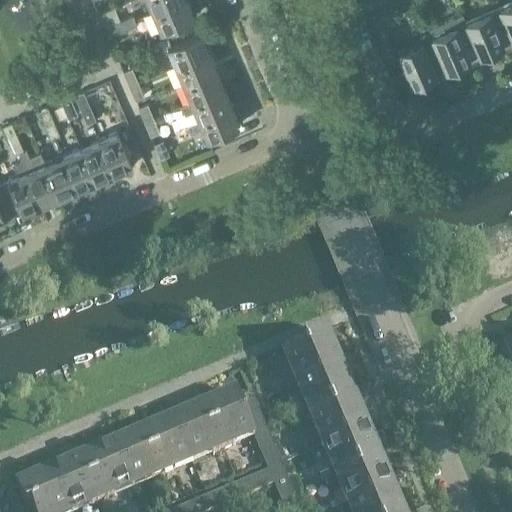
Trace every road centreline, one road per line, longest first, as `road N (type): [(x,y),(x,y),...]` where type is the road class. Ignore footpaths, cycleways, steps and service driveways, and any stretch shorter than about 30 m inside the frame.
road 1 (residential): [(302,137),(406,377)]
road 2 (residential): [(0,268),(158,196)]
road 3 (residential): [(376,111),(394,141),(511,91)]
road 4 (residential): [(158,196),(302,137)]
road 5 (residential): [(248,0),(302,137)]
road 6 (residential): [(406,377),(464,511)]
road 7 (residential): [(158,196),(109,80)]
